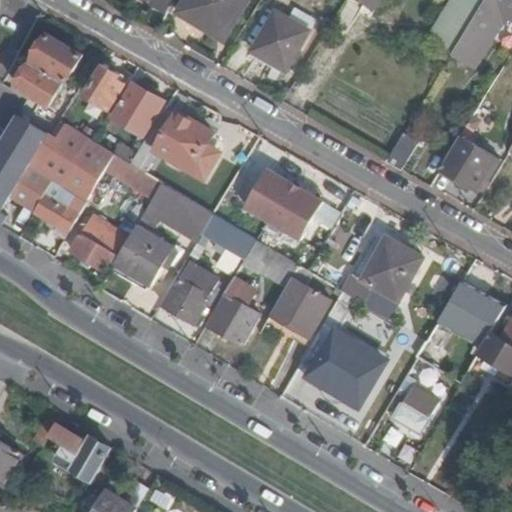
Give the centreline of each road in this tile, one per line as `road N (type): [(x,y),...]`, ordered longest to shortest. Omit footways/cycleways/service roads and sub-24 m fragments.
road 1 (residential): [(49,0),(511,260)]
road 2 (secondary): [(412,511),(0,259)]
road 3 (secondary): [(0,345),(284,511)]
